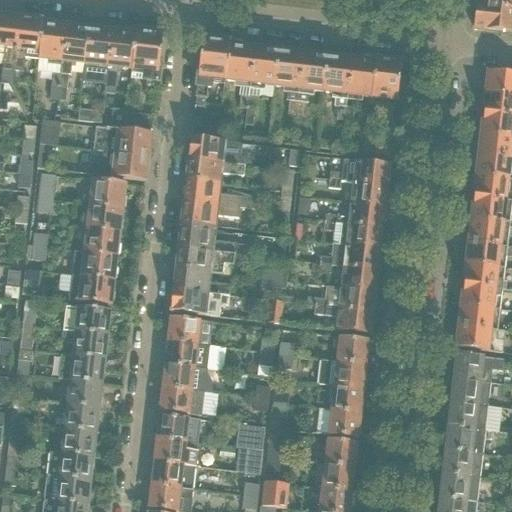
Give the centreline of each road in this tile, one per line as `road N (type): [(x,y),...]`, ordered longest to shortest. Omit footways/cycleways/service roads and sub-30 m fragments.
road 1 (residential): [(184,14),(125,511)]
road 2 (residential): [(393,511),(447,43)]
road 3 (residential): [(447,43),(184,14)]
road 4 (residential): [(184,14),(50,0)]
